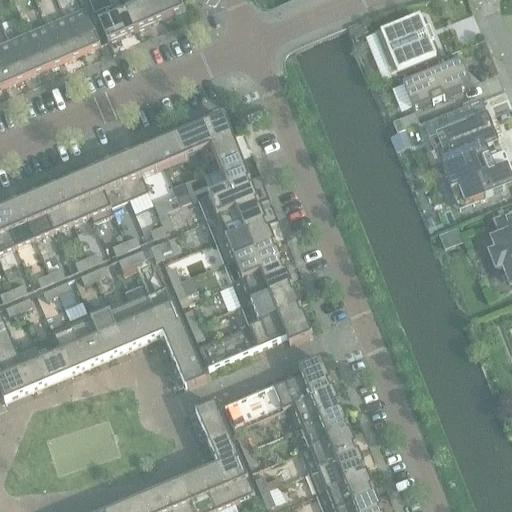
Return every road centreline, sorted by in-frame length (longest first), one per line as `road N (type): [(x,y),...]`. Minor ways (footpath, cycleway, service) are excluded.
road 1 (residential): [(247,43),(438,511)]
road 2 (residential): [(247,43),(0,151)]
road 3 (residential): [(364,0),(247,43)]
